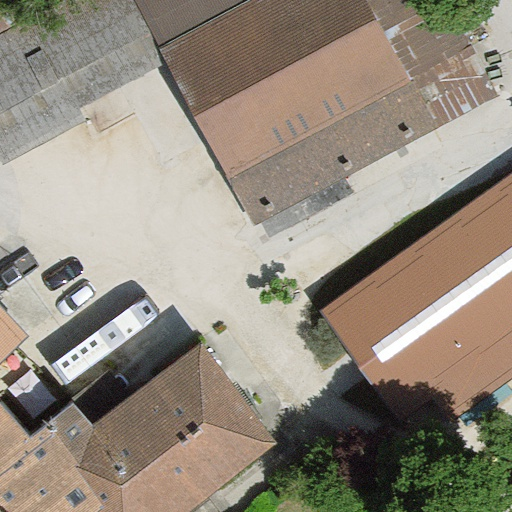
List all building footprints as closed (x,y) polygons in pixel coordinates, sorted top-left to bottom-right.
[(50,0),(0,27),(0,150),(3,155),(80,113),(74,102),(166,53),(212,138),(255,218),(496,89),(448,0),(50,0)] [(511,190),(498,198),(511,223),(511,190)] [(511,318),(511,306),(385,263),(362,332),(420,352),(400,409),(398,416),(451,434),(460,408),(479,415),(491,379),(511,318)] [(164,511),(263,434),(199,345),(106,413),(88,426),(70,404),(32,436),(0,398),(0,354),(14,344),(0,324),(0,511),(76,511),(90,501),(98,511),(164,511)] [(400,409),(420,352),(362,332),(342,389),(400,409)]
